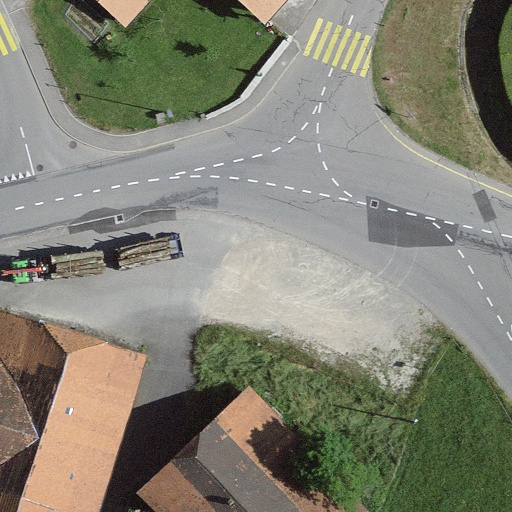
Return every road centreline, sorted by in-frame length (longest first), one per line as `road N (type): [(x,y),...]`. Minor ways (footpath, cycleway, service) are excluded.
road 1 (unclassified): [(48,200),(293,164)]
road 2 (unclassified): [(464,225),(293,164)]
road 3 (unclassified): [(359,0),(293,164)]
road 4 (residential): [(48,200),(0,68)]
